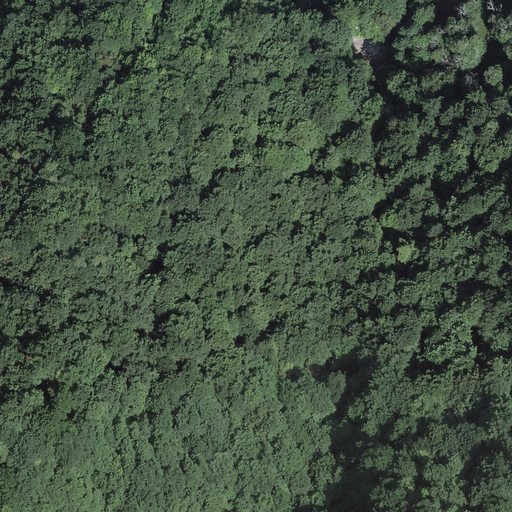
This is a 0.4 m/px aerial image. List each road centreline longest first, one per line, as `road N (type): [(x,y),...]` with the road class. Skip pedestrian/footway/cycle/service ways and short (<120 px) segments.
road 1 (track): [(357,45),(378,73),(408,25),(454,0)]
road 2 (unclassified): [(305,0),(368,46),(408,0)]
